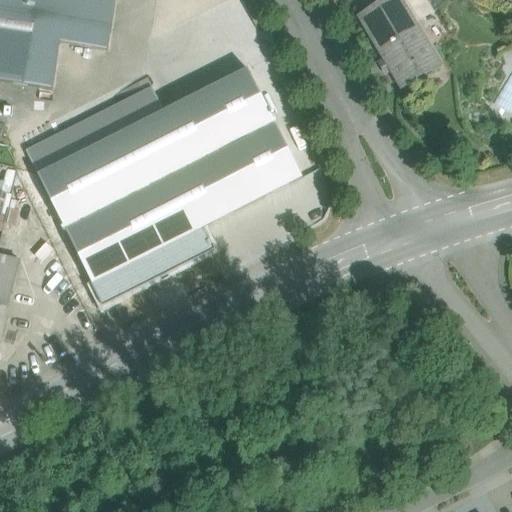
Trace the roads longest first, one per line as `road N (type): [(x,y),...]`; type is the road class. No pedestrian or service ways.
road 1 (unclassified): [(421,231),(311,272),(0,427)]
road 2 (unclassified): [(287,0),(421,231)]
road 3 (residential): [(421,231),(511,353)]
